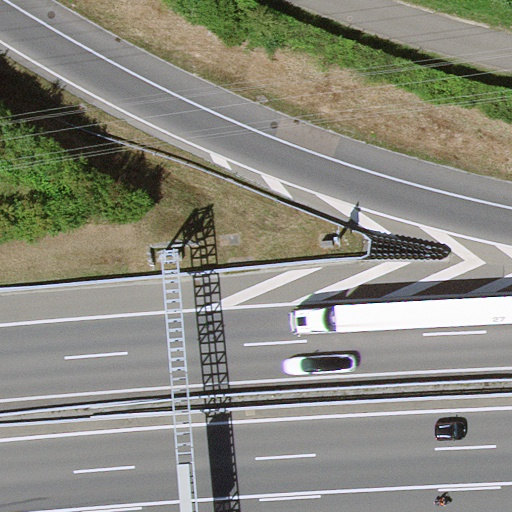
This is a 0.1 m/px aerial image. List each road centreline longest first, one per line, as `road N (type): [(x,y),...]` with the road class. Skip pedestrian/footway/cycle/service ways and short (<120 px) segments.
road 1 (motorway): [(511,225),(406,208),(199,135),(0,32)]
road 2 (motorway): [(511,337),(0,374)]
road 3 (motorway): [(0,479),(511,449)]
road 4 (track): [(332,0),(419,35),(511,55)]
